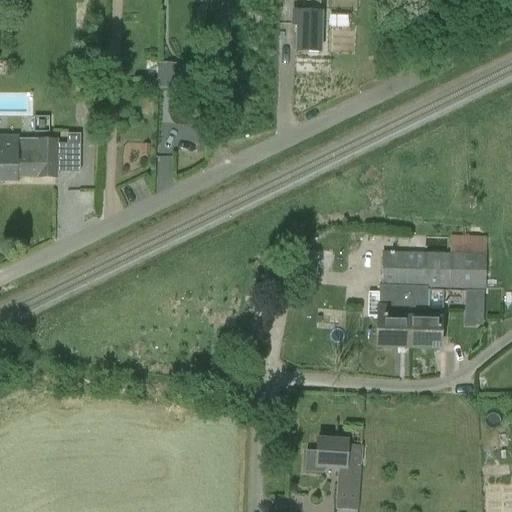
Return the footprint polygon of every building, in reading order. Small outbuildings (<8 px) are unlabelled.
[(308,0),(308,12),(294,12),(293,27),(297,27),(297,52),(319,53),(320,0),(308,0)] [(157,90),(174,90),(175,64),(158,63),(157,90)] [(17,139),(17,152),(0,152),(0,181),(16,182),(16,179),(58,180),(58,140),(17,139)] [(382,252),(381,287),(406,288),(427,289),(484,290),(486,237),(462,237),(450,236),(449,254),(382,252)] [(376,348),(403,349),(406,288),(381,287),(378,287),(376,348)] [(441,319),(421,319),(421,311),(427,311),(427,289),(406,288),(403,349),(440,350),(441,319)] [(315,467),(338,469),(335,510),(337,510),(336,511),(356,511),(360,464),(346,463),(347,442),(317,440),(315,467)]
